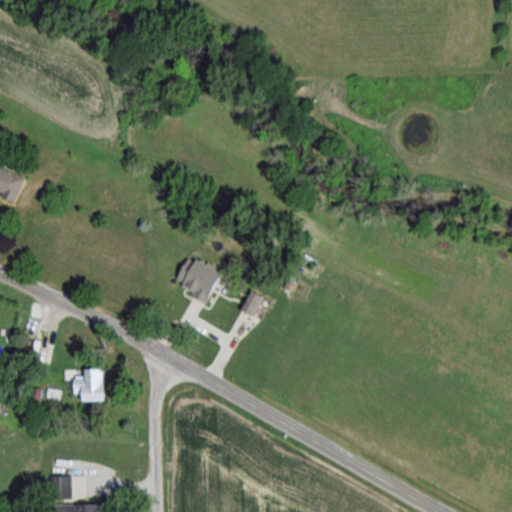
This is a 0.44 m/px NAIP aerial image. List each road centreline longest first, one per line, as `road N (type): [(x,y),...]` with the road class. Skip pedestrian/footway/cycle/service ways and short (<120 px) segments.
road 1 (residential): [(0,268),(96,313),(445,511)]
road 2 (residential): [(154,347),(156,511)]
